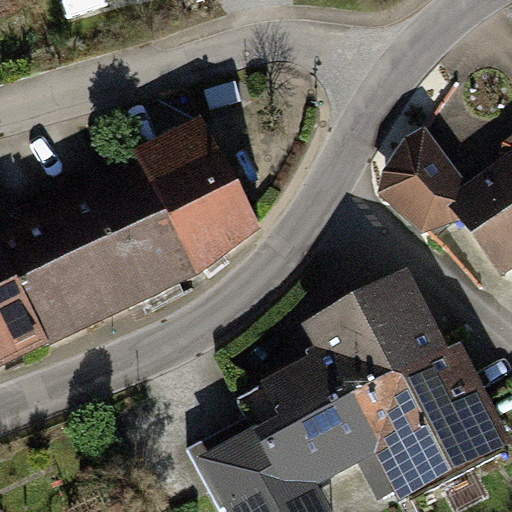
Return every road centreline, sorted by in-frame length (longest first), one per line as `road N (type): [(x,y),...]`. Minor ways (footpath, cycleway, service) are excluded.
road 1 (secondary): [(389,82),(273,266),(214,316),(131,360),(0,411)]
road 2 (residential): [(389,82),(319,42),(261,43),(0,115)]
